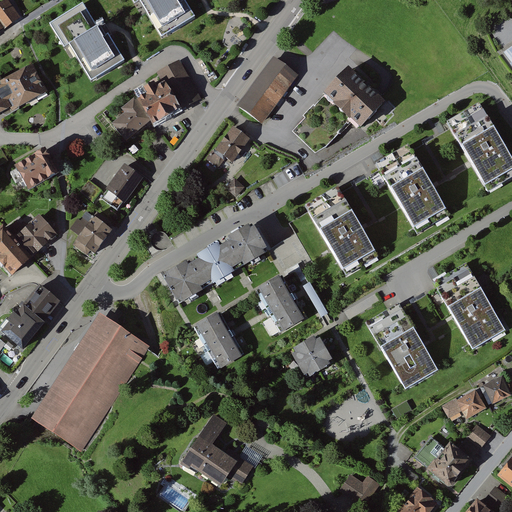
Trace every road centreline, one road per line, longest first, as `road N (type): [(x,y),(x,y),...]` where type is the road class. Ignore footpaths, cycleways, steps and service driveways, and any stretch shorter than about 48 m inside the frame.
road 1 (residential): [(93,279),(112,291),(133,289),(157,267),(470,89),(490,88),(511,114)]
road 2 (residential): [(0,140),(55,138),(178,52),(221,105)]
road 3 (tertiary): [(221,105),(93,279)]
road 4 (residential): [(511,207),(387,284)]
road 5 (tertiary): [(93,279),(14,387)]
road 6 (tertiary): [(299,0),(221,105)]
